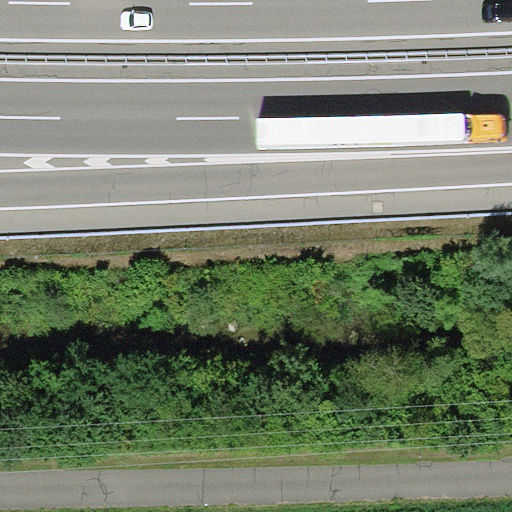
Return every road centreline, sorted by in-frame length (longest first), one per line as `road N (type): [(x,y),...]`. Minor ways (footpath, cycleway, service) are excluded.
road 1 (motorway): [(0,187),(418,165),(511,151)]
road 2 (track): [(0,487),(511,471)]
road 3 (motorway): [(0,117),(206,120),(511,109)]
road 4 (motorway): [(228,0),(0,0)]
